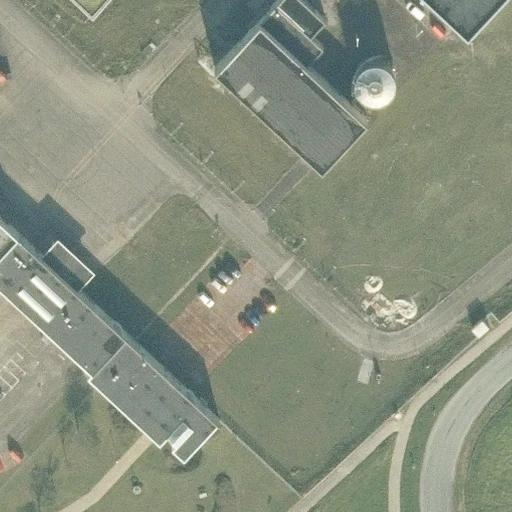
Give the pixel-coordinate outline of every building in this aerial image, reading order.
[(321,167),(366,118),(306,63),(322,45),(310,34),(324,18),(304,0),(275,0),(214,67),(321,167)] [(499,0),(437,0),(471,31),(499,0)] [(353,79),(354,83),(355,86),(357,90),(360,92),(362,95),(366,96),(369,98),(373,98),(377,98),(380,97),(384,95),(387,93),(389,90),(391,87),(393,84),(394,80),(394,76),(393,72),(392,69),(390,66),(387,63),(384,61),(381,59),(377,58),(374,58),(370,58),(366,59),(363,60),(360,63),(357,65),(355,68),(354,72),(353,76),(353,79)] [(183,454),(218,418),(0,215),(0,284),(90,368),(87,371),(148,428),(155,420),(175,439),(171,443),(183,454)] [(477,335),(488,326),(481,319),(471,328),(477,335)]
